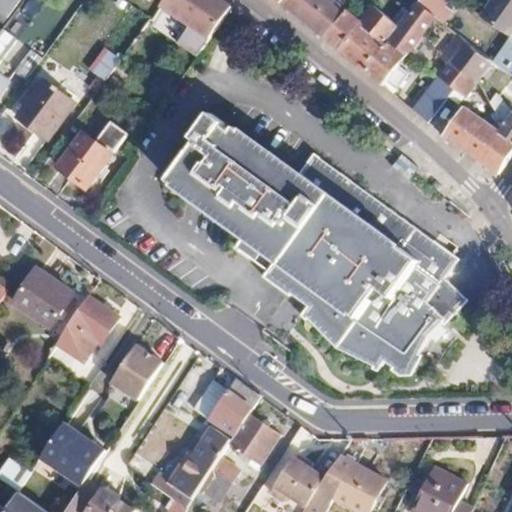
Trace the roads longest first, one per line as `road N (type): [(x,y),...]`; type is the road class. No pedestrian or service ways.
road 1 (unknown): [(490,205),(467,239),(216,86),(206,88),(149,181),(148,203),(270,303)]
road 2 (residential): [(511,422),(343,424),(309,414),(0,182)]
road 3 (residential): [(242,0),(490,205)]
